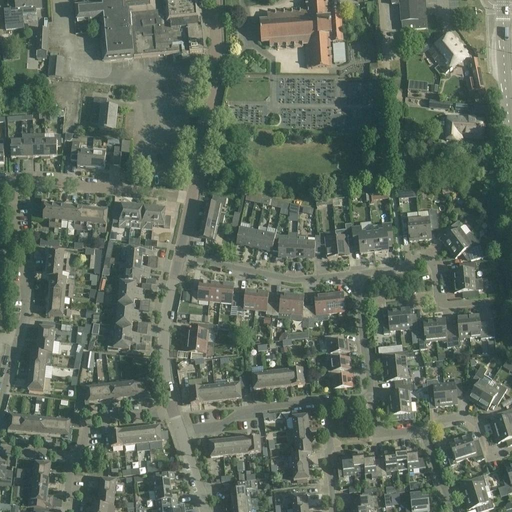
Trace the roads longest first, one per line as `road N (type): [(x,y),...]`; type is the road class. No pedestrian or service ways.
road 1 (residential): [(0,409),(26,314),(11,181)]
road 2 (residential): [(191,199),(216,68),(215,0)]
road 3 (residential): [(191,199),(11,181)]
road 4 (residential): [(356,276),(293,280),(180,258)]
road 5 (residential): [(489,302),(440,302),(434,270),(423,259),(356,276)]
road 6 (residential): [(171,410),(165,338),(180,258)]
road 7 (residential): [(178,436),(258,408),(325,403)]
road 8 (residential): [(68,458),(81,448),(90,419),(171,410)]
road 9 (residential): [(371,397),(356,276)]
